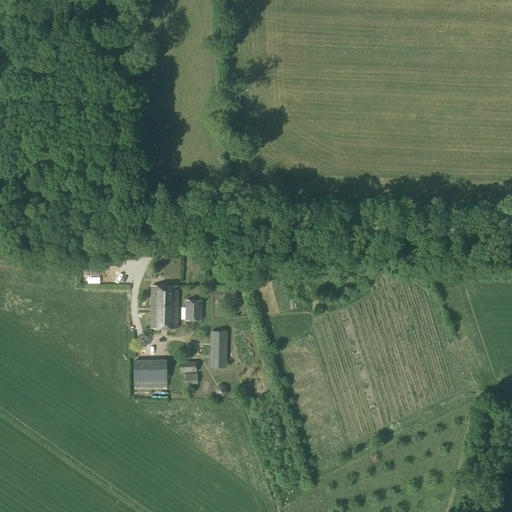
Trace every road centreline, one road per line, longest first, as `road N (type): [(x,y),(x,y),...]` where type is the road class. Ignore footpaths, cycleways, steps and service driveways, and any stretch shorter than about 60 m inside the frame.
road 1 (tertiary): [(511,233),(0,217)]
road 2 (track): [(0,412),(139,511)]
